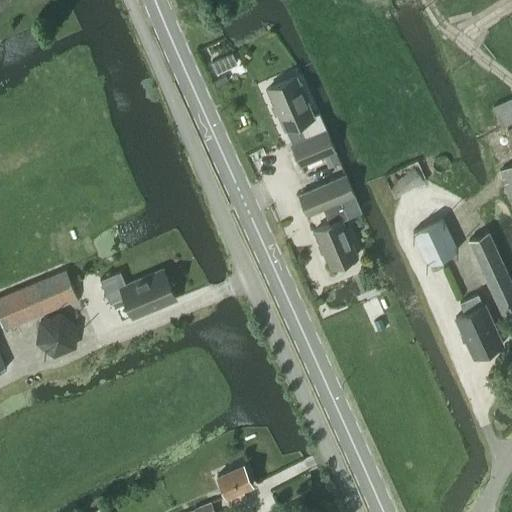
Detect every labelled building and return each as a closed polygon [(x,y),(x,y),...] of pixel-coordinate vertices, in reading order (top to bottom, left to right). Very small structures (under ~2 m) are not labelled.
[(301,74),(267,88),(284,129),(291,145),(300,164),(323,154),(328,152),(333,149),(301,74)] [(333,149),(328,152),(333,165),(339,162),(333,149)] [(426,181),(416,160),(384,175),(393,196),(426,181)] [(511,164),(499,171),(511,199),(511,164)] [(345,175),(299,195),(307,214),(322,207),(329,223),(314,230),(330,267),(336,265),(340,266),(348,263),(350,259),(356,256),(341,220),(360,211),(345,175)] [(443,218),(412,232),(427,264),(457,250),(443,218)] [(504,321),(511,317),(511,285),(488,232),(468,241),(504,321)] [(65,271),(0,297),(0,319),(4,329),(77,299),(65,271)] [(120,272),(99,281),(109,305),(124,298),(132,318),(175,300),(163,271),(125,286),(120,272)] [(490,349),(502,344),(483,304),(482,305),(477,294),(459,302),(464,313),(454,318),(473,358),(477,356),(482,357),(488,354),(490,349)] [(74,348),(78,325),(60,311),(38,319),(35,343),(53,357),(74,348)] [(243,463),(215,476),(225,498),(226,498),(228,503),(244,496),(241,490),(252,485),(243,463)] [(214,511),(211,501),(186,511),(185,509),(178,511),(214,511)]
